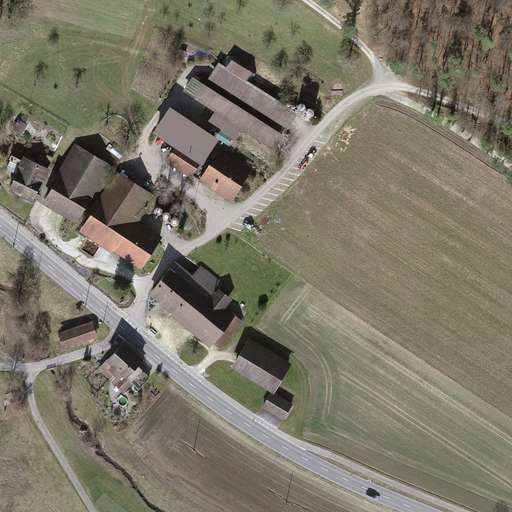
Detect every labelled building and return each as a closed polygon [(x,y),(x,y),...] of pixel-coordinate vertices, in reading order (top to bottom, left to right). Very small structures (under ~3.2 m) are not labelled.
[(298,112),(219,62),(209,78),(288,128),(298,112)] [(283,134),(204,84),(195,98),(214,110),(207,122),(235,140),(241,129),(273,150),(283,134)] [(218,138),(169,106),(151,133),(174,147),(165,162),(192,179),(218,138)] [(34,127),(19,118),(13,129),(29,137),(34,127)] [(110,185),(117,172),(77,147),(43,199),(76,220),(97,185),(101,188),(105,182),(110,185)] [(50,166),(15,150),(8,165),(18,170),(11,187),(35,198),(50,166)] [(219,153),(201,181),(229,200),(251,166),(235,156),(232,161),(219,153)] [(81,227),(141,267),(159,240),(135,224),(145,208),(148,210),(156,199),(117,172),(110,185),(81,227)] [(174,265),(153,291),(222,346),(243,320),(225,305),(230,298),(217,287),(222,281),(202,265),(191,279),(174,265)] [(94,323),(59,334),(63,348),(98,336),(94,323)] [(251,338),(234,367),(277,392),(294,364),(251,338)] [(144,362),(124,344),(99,370),(109,379),(120,368),(126,373),(115,385),(122,391),(131,382),(140,390),(151,378),(139,367),(144,362)] [(274,392),(264,407),(284,420),(294,406),(274,392)]
